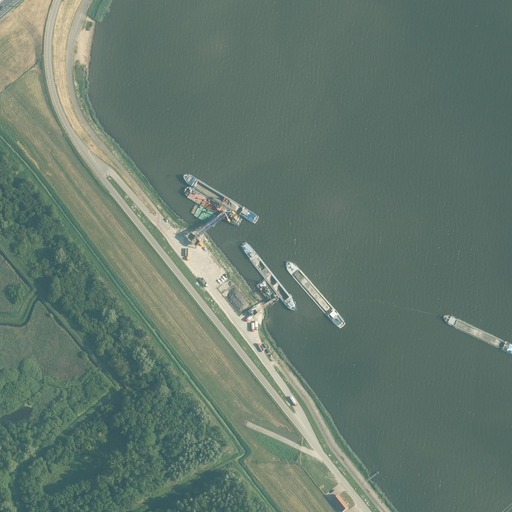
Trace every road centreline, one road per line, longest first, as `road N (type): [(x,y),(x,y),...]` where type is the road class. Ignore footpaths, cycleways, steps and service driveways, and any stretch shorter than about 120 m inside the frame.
road 1 (unclassified): [(89,159),(304,430)]
road 2 (track): [(120,511),(101,463),(117,383),(0,242)]
road 3 (unclassified): [(89,159),(51,86),(47,38),(56,0)]
road 4 (track): [(22,511),(17,471),(112,396)]
